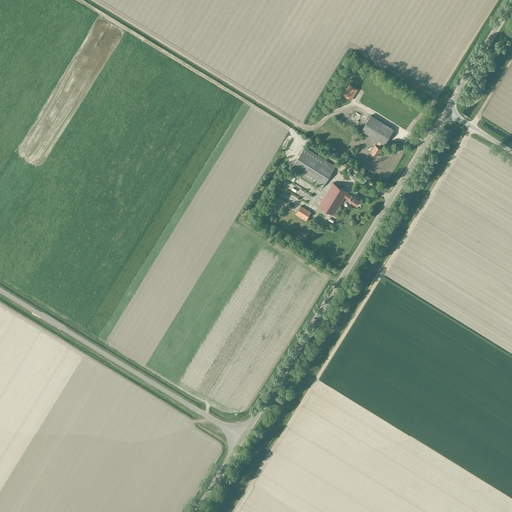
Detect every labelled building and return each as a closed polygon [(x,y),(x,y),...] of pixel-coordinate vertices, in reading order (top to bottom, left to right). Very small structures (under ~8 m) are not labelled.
[(351,100),(358,89),(349,84),(343,94),(351,100)] [(355,124),(360,116),(354,112),(348,120),(355,124)] [(384,144),(393,129),(371,115),(361,130),(379,141),(376,146),(375,145),(371,153),(377,157),(381,149),(380,148),(383,144),(384,144)] [(321,188),(335,166),(305,147),(291,169),(321,188)] [(357,206),(360,200),(352,195),(351,196),(347,193),(348,192),(333,183),(319,205),(334,215),(344,197),(349,200),(348,201),(357,206)] [(305,221),(311,212),(301,205),(295,214),(305,221)]
